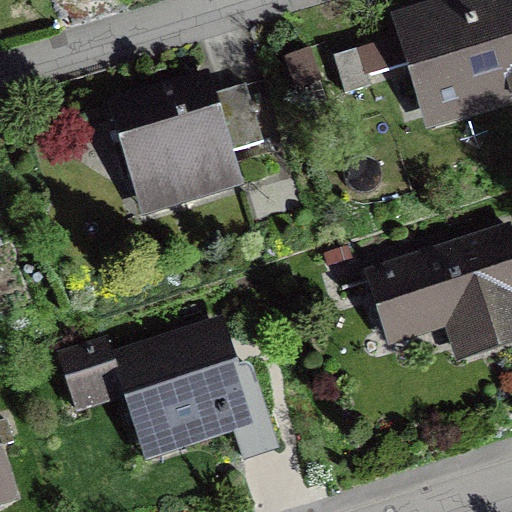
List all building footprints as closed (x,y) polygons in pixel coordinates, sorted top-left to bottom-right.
[(511,0),(434,0),(389,14),(396,37),(332,56),(344,95),(372,86),(370,77),(406,67),(425,132),(511,105),(511,0)] [(322,86),(308,49),(287,57),(301,94),(322,86)] [(215,93),(208,70),(105,102),(141,219),(246,187),(234,150),(264,141),(246,84),(215,93)] [(511,224),(511,221),(363,271),(389,349),(444,331),(456,365),(511,346),(511,224)] [(337,263),(353,258),(349,244),(332,250),(337,263)] [(252,365),(240,369),(223,316),(113,352),(108,336),(55,353),(76,414),(124,398),(146,464),(235,435),(243,461),(280,449),(252,365)] [(0,422),(0,507),(20,500),(2,449),(16,444),(8,420),(0,422)]
